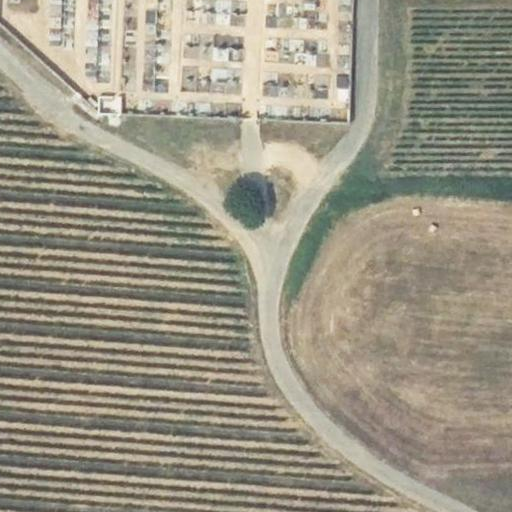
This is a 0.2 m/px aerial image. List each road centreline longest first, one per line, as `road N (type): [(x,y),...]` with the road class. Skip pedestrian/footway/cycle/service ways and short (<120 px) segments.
road 1 (unclassified): [(276,269),(227,208),(67,118),(0,49)]
road 2 (unclassified): [(276,269),(272,343),(306,407),(361,458),(459,511)]
road 3 (unclassified): [(368,0),(367,97),(355,141),(305,208),(276,269)]
